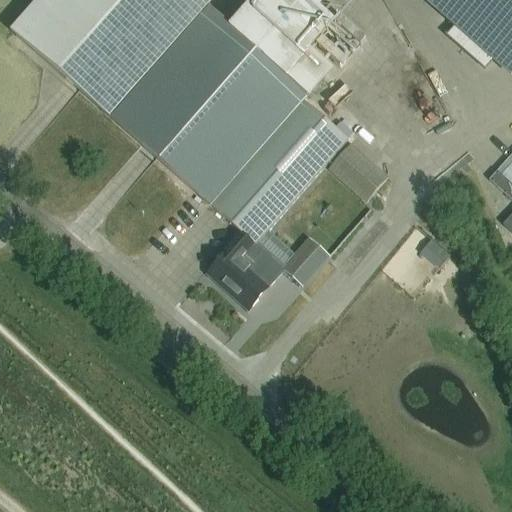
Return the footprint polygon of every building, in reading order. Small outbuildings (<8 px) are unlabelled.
[(48,0),(15,37),(241,235),(228,250),(232,253),(210,277),(249,312),(270,287),(242,262),(255,247),(256,248),(347,144),(304,105),(307,101),(230,31),(209,12),(218,0),(48,0)] [(335,27),(305,0),(257,0),(230,31),(307,101),(310,104),(335,76),(311,54),(335,27)] [(511,0),(454,0),(511,50),(511,0)] [(389,181),(352,146),(329,173),(366,207),(389,181)] [(511,235),(511,157),(490,183),(511,202),(511,217),(503,227),(511,235)] [(304,290),(332,259),(310,240),(283,271),(304,290)] [(450,259),(432,243),(423,253),(441,268),(450,259)]
